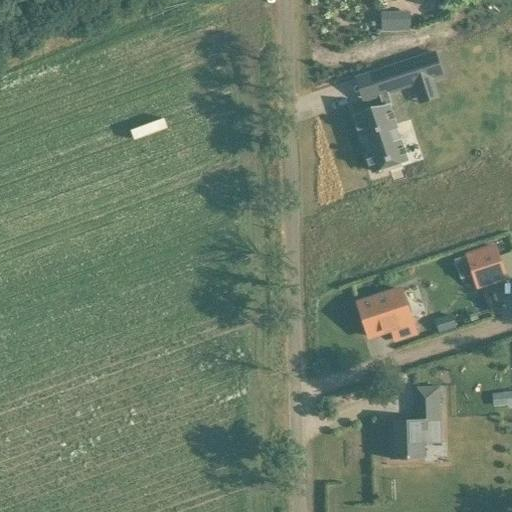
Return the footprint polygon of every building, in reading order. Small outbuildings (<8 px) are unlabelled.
[(396,19),(397,32),(411,32),(410,18),(396,19)] [(433,94),(428,79),(443,74),(436,51),(358,75),(365,98),(384,92),(388,105),(365,112),(381,167),(416,157),(399,102),(398,102),(394,89),(413,84),(417,99),(433,94)] [(443,111),(445,127),(493,120),(490,103),(443,111)] [(502,142),(496,120),(452,134),(458,155),(502,142)] [(498,257),(495,247),(476,254),(482,273),(474,275),(478,287),(483,286),(484,285),(505,278),(498,257)] [(402,290),(358,305),(369,337),(392,330),(395,340),(416,333),(402,290)] [(452,314),(435,320),(439,333),(457,328),(452,314)] [(423,459),(423,445),(442,444),(440,388),(417,388),(419,420),(391,422),(392,460),(423,459)] [(496,406),(511,405),(511,391),(495,392),(496,406)]
